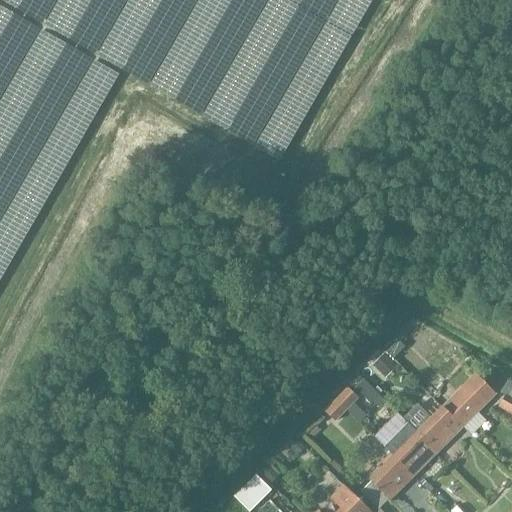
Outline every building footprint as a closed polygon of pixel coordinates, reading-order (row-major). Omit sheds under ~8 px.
[(442,409),(462,428),(495,395),(475,375),(442,409)] [(511,382),(507,380),(499,393),(505,397),(498,407),(511,415),(511,382)] [(347,389),(335,401),(345,410),(357,399),(347,389)] [(335,401),(324,412),(334,422),(345,410),(335,401)] [(435,455),(462,428),(442,409),(417,434),(426,443),(425,444),(435,455)] [(426,443),(417,434),(407,425),(384,449),(393,458),(413,478),(435,455),(425,444),(426,443)] [(390,501),(413,478),(393,458),(370,481),(371,482),(361,492),(378,510),(389,500),(390,501)] [(234,497),(236,500),(247,511),(248,511),(270,492),(256,477),(234,497)] [(316,511),(368,511),(343,487),(330,500),(339,509),(336,511),(318,511),(317,511),(316,511)]
